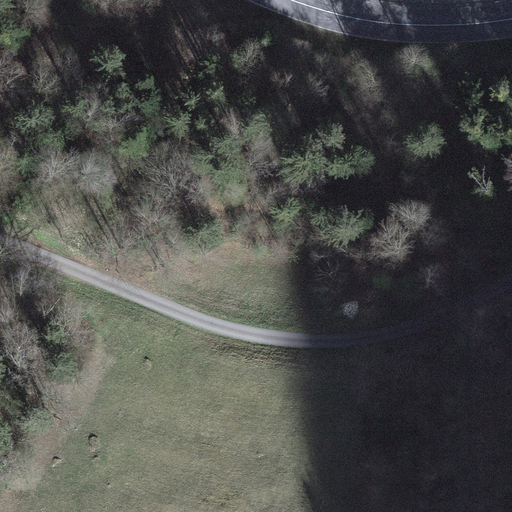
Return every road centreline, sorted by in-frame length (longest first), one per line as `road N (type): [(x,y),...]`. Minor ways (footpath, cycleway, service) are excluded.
road 1 (track): [(0,237),(191,315),(321,343),(511,280)]
road 2 (primary): [(282,0),(408,25),(511,19)]
